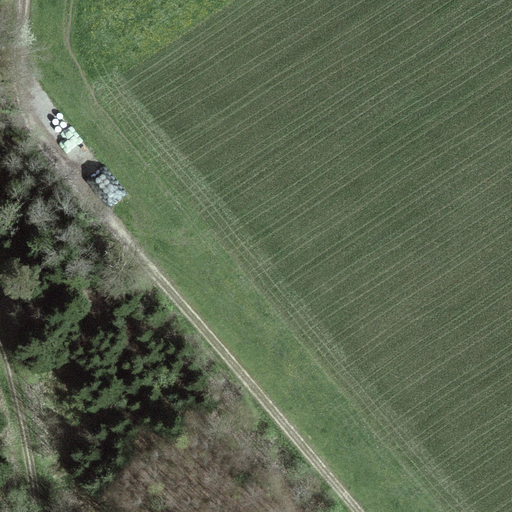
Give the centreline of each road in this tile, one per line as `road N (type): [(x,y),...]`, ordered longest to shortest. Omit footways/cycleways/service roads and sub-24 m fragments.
road 1 (track): [(358,511),(26,116),(27,0)]
road 2 (track): [(36,511),(17,372),(0,328)]
